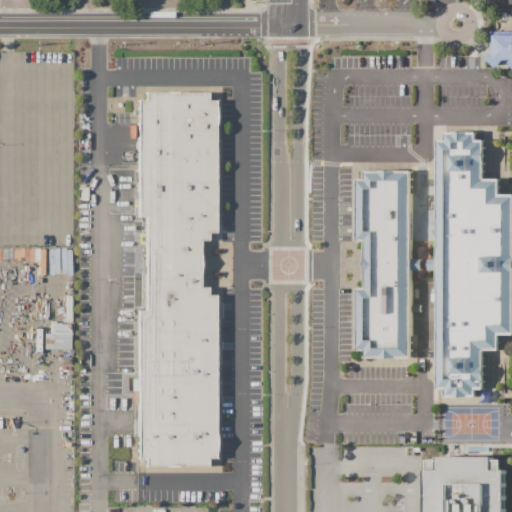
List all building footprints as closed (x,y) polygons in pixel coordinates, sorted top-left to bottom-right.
[(491,31),(511,30),(511,69),(509,69),(509,64),(500,64),(496,68),(486,58),(491,52),(491,31)] [(208,465),(208,458),(215,458),(215,295),(208,295),(208,287),(200,287),(200,240),(208,240),(208,232),(216,232),(216,97),(208,97),(208,89),(202,89),(202,92),(145,92),(145,100),(138,100),(138,218),(146,218),(146,310),(138,310),(138,459),(143,459),(143,465),(208,465)] [(90,132),(90,150),(79,150),(79,132),(90,132)] [(437,271),(437,259),(437,140),(444,140),(444,132),(476,132),(476,140),(484,140),(484,179),(499,179),(499,194),(511,194),(511,336),(499,336),(499,351),(484,351),(484,390),(476,390),(476,398),(443,398),(443,390),(437,390),(437,271)] [(356,179),(363,179),(363,172),(366,172),(366,170),(411,170),(411,259),(411,271),(411,305),(411,313),(411,358),(364,358),(364,351),(356,351),(356,288),(364,288),(364,242),(356,242),(356,179)] [(79,187),(88,187),(87,200),(79,200),(79,187)] [(411,259),(411,271),(437,271),(437,259),(411,259)] [(411,305),(411,313),(420,313),(420,305),(411,305)] [(45,335),(57,335),(57,333),(58,333),(58,330),(71,330),(71,349),(45,349),(45,335)] [(59,356),(71,356),(71,364),(59,364),(59,356)] [(404,432),(416,432),(416,444),(404,444),(404,432)] [(427,459),(437,459),(437,456),(440,456),(440,455),(496,455),(496,459),(503,459),(503,470),(506,470),(506,511),(424,511),(424,469),(427,469),(427,459)]
